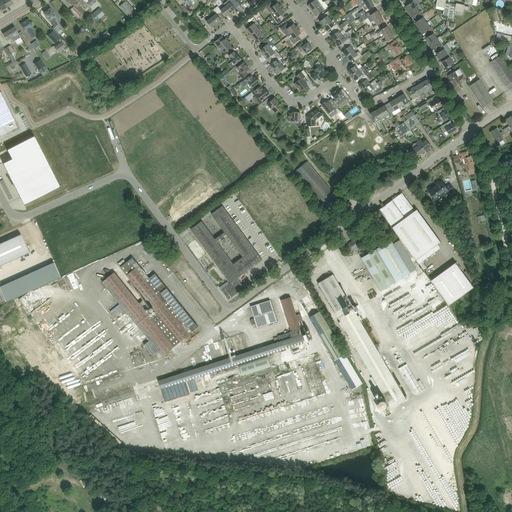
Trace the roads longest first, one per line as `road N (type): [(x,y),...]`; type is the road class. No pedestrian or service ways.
road 1 (unclassified): [(231,310),(469,131)]
road 2 (unclassified): [(231,310),(126,171)]
road 3 (residential): [(339,78),(306,102),(288,101),(227,25)]
road 4 (unclassified): [(126,171),(25,216),(7,208),(0,193)]
road 5 (unknown): [(137,371),(156,437),(178,445),(220,441)]
